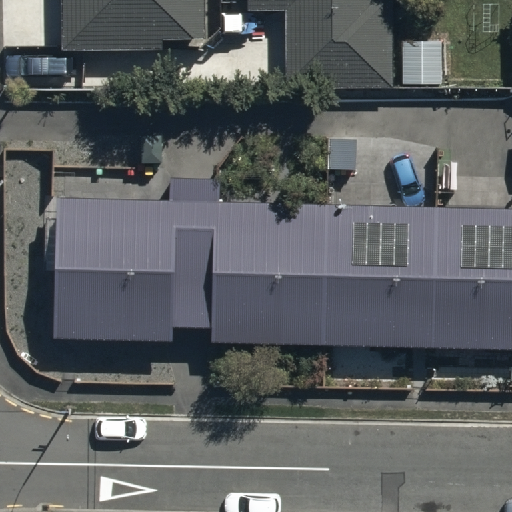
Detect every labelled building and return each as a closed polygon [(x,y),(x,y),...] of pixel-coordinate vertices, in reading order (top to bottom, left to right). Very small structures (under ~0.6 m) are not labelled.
[(56,0),(56,47),(198,47),(197,0),(56,0)] [(248,0),(249,5),(283,4),(284,85),(393,83),(391,0),(248,0)] [(439,35),(399,35),(399,81),(439,81),(439,35)] [(185,138),(266,138),(266,103),(185,103),(185,138)] [(163,188),(51,190),(51,332),(167,335),(167,323),(207,324),(206,338),(511,345),(511,201),(222,192),(223,165),(164,163),(163,188)]
